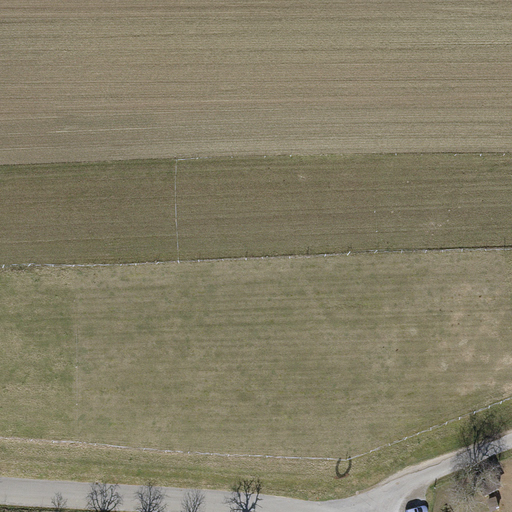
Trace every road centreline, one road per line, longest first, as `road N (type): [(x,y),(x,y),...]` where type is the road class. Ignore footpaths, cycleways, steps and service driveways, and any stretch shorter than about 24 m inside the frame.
road 1 (residential): [(0,489),(293,511)]
road 2 (unclassified): [(380,511),(411,479),(511,439)]
